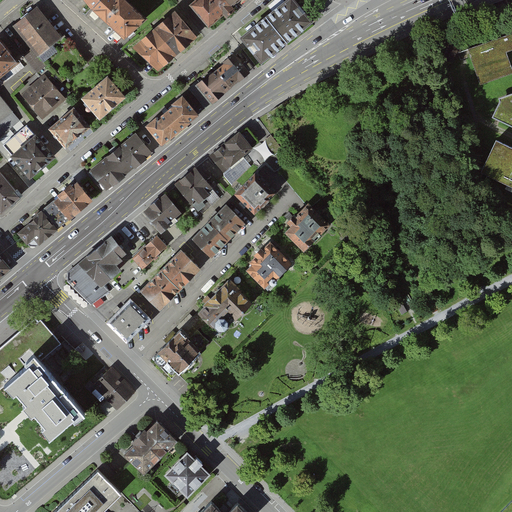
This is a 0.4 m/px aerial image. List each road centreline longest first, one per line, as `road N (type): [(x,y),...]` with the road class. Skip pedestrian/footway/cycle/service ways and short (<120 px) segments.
road 1 (primary): [(347,31),(244,99),(35,275)]
road 2 (residential): [(291,198),(125,365)]
road 3 (residential): [(153,90),(0,227)]
road 4 (residential): [(16,511),(152,395)]
road 5 (residential): [(152,395),(271,511)]
road 6 (residential): [(259,0),(153,90)]
road 7 (residential): [(52,0),(153,90)]
road 8 (residential): [(35,275),(125,365)]
